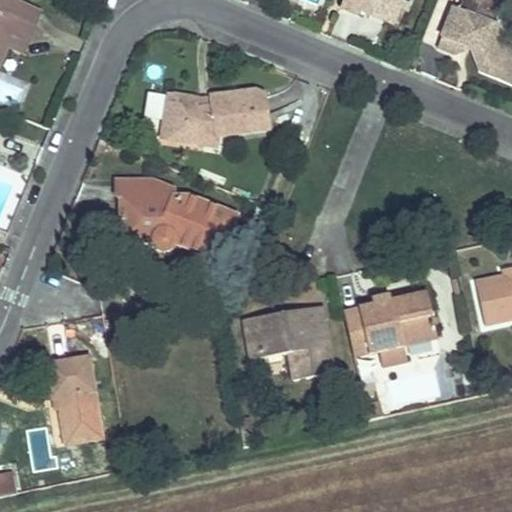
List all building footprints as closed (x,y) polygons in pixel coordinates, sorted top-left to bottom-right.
[(5,0),(0,0),(0,62),(4,51),(10,37),(26,44),(33,27),(8,16),(13,3),(5,0)] [(345,0),(342,7),(359,14),(361,8),(371,13),(386,3),(398,8),(401,0),(345,0)] [(411,0),(401,0),(398,8),(406,12),(411,0)] [(475,29),(472,39),(477,52),(511,66),(511,36),(507,35),(502,19),(493,14),(498,0),(462,0),(462,1),(458,0),(455,0),(449,14),(465,20),(463,24),(475,29)] [(8,16),(33,27),(38,13),(13,3),(8,16)] [(386,3),(371,13),(392,22),(398,8),(386,3)] [(439,38),(456,45),(472,39),(475,29),(463,24),(465,20),(449,14),(439,38)] [(4,51),(21,58),(26,44),(10,37),(4,51)] [(481,62),(511,74),(511,66),(477,52),(481,62)] [(206,132),(219,134),(269,129),(264,96),(256,91),(210,97),(211,110),(195,110),(195,99),(167,94),(161,138),(205,144),(206,132)] [(211,110),(210,97),(195,99),(195,110),(211,110)] [(205,144),(217,146),(219,134),(206,132),(205,144)] [(152,181),(120,182),(121,198),(192,197),(152,181)] [(261,195),(258,203),(283,213),(286,205),(261,195)] [(175,242),(218,259),(236,215),(192,197),(121,198),(123,243),(155,242),(155,243),(157,247),(160,249),(163,250),(167,250),(170,248),(173,246),(175,242)] [(511,273),(506,274),(478,280),(487,324),(511,318),(511,273)] [(362,337),(352,339),(357,359),(438,340),(427,292),(392,300),(391,294),(372,298),(374,304),(355,309),(362,337)] [(262,341),(265,356),(291,352),(295,379),(336,372),(325,307),(308,310),(310,323),(289,327),(287,314),(247,320),(251,343),(262,341)] [(362,337),(355,309),(345,311),(352,339),(362,337)] [(308,310),(287,314),(289,327),(310,323),(308,310)] [(262,341),(251,343),(253,358),(265,356),(262,341)] [(59,402),(61,415),(65,439),(103,433),(91,362),(47,369),(53,403),(59,402)] [(55,416),(61,415),(59,402),(53,403),(55,416)] [(12,499),(18,497),(13,478),(8,480),(12,499)] [(0,501),(12,499),(8,480),(0,481),(0,501)]
